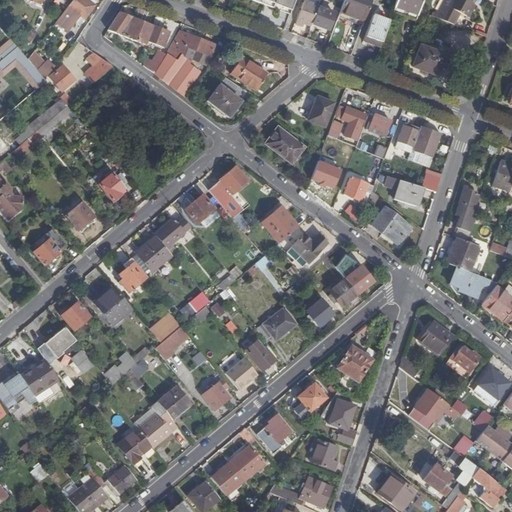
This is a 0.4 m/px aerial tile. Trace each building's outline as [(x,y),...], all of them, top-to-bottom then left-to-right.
[(74,0),(70,5),(57,22),(69,31),(76,21),(81,26),(96,7),(87,0),(74,0)] [(344,0),(343,5),(340,13),(364,22),(373,0),(344,0)] [(397,0),(394,8),(418,16),(419,13),(422,0),(397,0)] [(444,0),(434,18),(453,26),(460,15),(465,18),(475,0),(444,0)] [(318,7),(304,2),(295,25),(302,28),(303,25),(311,28),(310,28),(317,31),(318,27),(329,31),(335,15),(318,9),(318,7)] [(340,13),(338,19),(362,27),(364,22),(340,13)] [(120,14),(109,31),(146,46),(147,42),(164,48),(170,33),(120,14)] [(460,28),(465,18),(460,15),(453,26),(460,28)] [(366,34),(381,40),(382,41),(389,22),(373,16),(366,34)] [(316,33),(326,37),(329,31),(318,27),(317,31),(316,33)] [(467,31),(487,39),(487,36),(467,29),(467,31)] [(25,39),(31,44),(37,35),(30,30),(25,39)] [(215,46),(181,32),(167,55),(154,75),(174,90),(191,62),(183,57),(189,49),(211,58),(215,46)] [(381,40),(366,34),(364,41),(380,48),(381,40)] [(475,41),(461,36),(457,46),(471,51),(475,41)] [(119,46),(131,55),(134,50),(122,42),(119,46)] [(420,68),(419,70),(436,77),(439,69),(445,71),(450,58),(419,46),(412,65),(420,68)] [(25,57),(17,48),(1,62),(9,72),(15,67),(22,75),(33,66),(28,60),(25,57)] [(148,61),(144,67),(154,75),(167,55),(161,52),(153,64),(148,61)] [(33,66),(37,71),(44,64),(33,54),(29,59),(28,60),(33,66)] [(113,68),(94,54),(86,60),(93,67),(85,74),(94,84),(113,68)] [(231,75),(257,93),(268,75),(260,69),(259,70),(242,59),(231,75)] [(75,81),(63,67),(50,78),(62,92),(75,81)] [(248,95),(226,80),(207,103),(229,120),(248,95)] [(324,128),(334,104),(317,98),(308,122),(324,128)] [(67,107),(61,100),(16,139),(21,146),(38,132),(67,107)] [(72,112),(67,107),(38,132),(42,137),(72,112)] [(356,141),(366,117),(346,109),(342,121),(353,125),(348,139),(356,141)] [(385,139),(391,123),(375,117),(368,132),(385,139)] [(337,140),(344,124),(334,120),(327,135),(337,140)] [(432,159),(441,135),(421,127),(420,130),(405,125),(396,148),(411,154),(412,152),(432,159)] [(291,166),(305,149),(278,129),(264,145),(291,166)] [(38,132),(21,146),(14,152),(19,158),(43,138),(42,137),(38,132)] [(324,154),(330,157),(333,148),(327,146),(324,154)] [(382,158),(386,149),(378,146),(375,156),(382,158)] [(493,156),(496,148),(490,146),(487,154),(493,156)] [(0,172),(3,177),(11,170),(4,160),(0,162),(0,172)] [(511,188),(511,185),(511,165),(500,161),(492,187),(509,193),(511,188)] [(231,196),(247,183),(235,169),(219,182),(231,196)] [(118,194),(124,190),(111,175),(98,186),(112,204),(120,197),(118,194)] [(435,194),(440,179),(426,175),(421,189),(435,194)] [(336,198),(344,180),(336,177),(329,196),(336,198)] [(415,207),(421,189),(388,178),(385,186),(397,190),(394,200),(415,207)] [(11,193),(0,179),(0,212),(7,222),(21,211),(24,196),(11,193)] [(371,192),(373,188),(350,179),(343,196),(361,203),(365,194),(370,196),(371,192)] [(475,219),(477,211),(474,210),(478,197),(475,196),(476,193),(466,190),(465,193),(462,192),(458,205),(463,207),(456,229),(457,230),(454,239),(456,240),(467,243),(475,219)] [(379,198),(371,193),(368,201),(372,203),(376,202),(379,198)] [(196,225),(214,211),(202,196),(184,211),(196,225)] [(77,232),(95,218),(82,203),(65,217),(77,232)] [(223,218),(227,215),(221,208),(217,212),(223,218)] [(285,218),(287,216),(281,209),(261,225),(278,246),(296,231),(285,218)] [(401,238),(409,229),(384,209),(371,226),(381,234),(382,234),(395,244),(400,238),(401,238)] [(296,230),(297,229),(287,216),(285,218),(296,231),(296,230)] [(190,228),(185,222),(179,228),(172,221),(160,231),(171,244),(184,234),(183,233),(190,228)] [(312,245),(296,230),(296,231),(278,246),(275,248),(299,270),(307,263),(308,264),(327,245),(319,238),(312,245)] [(172,257),(156,238),(135,255),(151,274),(172,257)] [(44,266),(60,253),(50,240),(35,252),(34,250),(32,252),(44,266)] [(479,248),(467,243),(456,240),(447,265),(457,269),(469,274),(479,248)] [(511,253),(492,246),(490,252),(511,260),(511,253)] [(264,258),(255,248),(253,251),(254,253),(252,255),(259,262),(264,258)] [(264,258),(259,262),(256,265),(260,270),(270,262),(265,257),(264,258)] [(128,293),(147,278),(131,259),(123,266),(126,270),(119,276),(123,280),(119,283),(128,293)] [(334,267),(327,259),(323,262),(330,270),(334,267)] [(349,265),(339,273),(344,280),(355,272),(349,265)] [(344,280),(357,295),(372,283),(360,268),(355,272),(344,280)] [(221,294),(225,290),(236,282),(233,278),(231,276),(225,269),(221,272),(227,280),(219,286),(221,289),(219,291),(221,294)] [(469,274),(457,269),(453,281),(461,284),(458,293),(476,299),(480,288),(486,290),(489,281),(469,274)] [(341,308),(357,295),(344,280),(328,293),(332,296),(329,299),(333,305),(336,303),(341,308)] [(495,288),(481,306),(502,323),(511,309),(511,290),(507,287),(502,293),(495,288)] [(112,327),(131,311),(112,288),(93,304),(112,327)] [(185,321),(210,301),(202,291),(178,311),(185,321)] [(318,327),(334,315),(322,300),(306,312),(318,327)] [(217,302),(210,307),(219,317),(225,312),(217,302)] [(95,325),(77,304),(62,317),(74,331),(75,331),(79,335),(86,330),(87,331),(95,325)] [(511,309),(502,323),(511,330),(511,309)] [(257,331),(265,343),(272,337),(276,341),(296,326),(284,310),(257,331)] [(160,345),(180,328),(169,314),(149,331),(160,345)] [(226,325),(232,333),(237,329),(230,322),(226,325)] [(419,343),(439,358),(453,339),(433,325),(419,343)] [(76,342),(64,328),(45,345),(57,360),(64,355),(62,353),(76,342)] [(160,345),(155,349),(165,361),(172,355),(171,353),(189,339),(180,328),(160,345)] [(244,352),(261,372),(275,361),(268,352),(266,354),(256,342),(244,352)] [(335,370),(357,384),(372,361),(350,347),(335,370)] [(465,380),(480,360),(471,353),(470,355),(462,349),(447,367),(465,380)] [(142,360),(149,354),(146,350),(138,357),(139,358),(141,360),(141,361),(142,360)] [(197,365),(206,360),(201,352),(192,357),(197,365)] [(72,360),(84,375),(93,367),(82,353),(72,360)] [(111,386),(123,376),(130,370),(136,365),(126,354),(119,360),(122,365),(116,370),(114,367),(103,376),(108,381),(111,386)] [(402,359),(398,370),(412,380),(418,372),(402,359)] [(34,397),(58,380),(45,360),(36,367),(36,368),(21,378),(34,397)] [(147,366),(142,360),(141,361),(136,365),(130,370),(136,378),(147,370),(147,366)] [(225,375),(239,391),(257,376),(243,360),(225,375)] [(33,364),(18,374),(18,375),(21,378),(36,368),(36,367),(33,364)] [(136,392),(143,386),(136,378),(130,370),(123,376),(136,392)] [(497,401),(509,385),(490,370),(478,387),(497,401)] [(10,377),(0,384),(0,399),(8,411),(25,399),(29,405),(36,400),(34,397),(21,378),(18,375),(12,379),(10,377)] [(65,375),(61,379),(68,389),(73,386),(65,375)] [(222,380),(202,397),(214,412),(230,400),(223,391),(228,387),(222,380)] [(111,386),(108,381),(102,386),(106,391),(111,386)] [(325,399),(313,385),(296,398),(301,404),(293,411),(300,420),(325,399)] [(169,418),(171,420),(189,405),(176,389),(157,404),(169,418)] [(433,395),(427,391),(413,409),(427,420),(441,402),(433,395)] [(433,395),(441,402),(442,402),(445,398),(436,392),(433,395)] [(511,394),(503,406),(511,412),(511,394)] [(451,409),(454,405),(445,398),(442,402),(451,409)] [(351,448),(356,433),(346,430),(354,407),(339,402),(336,409),(334,408),(328,425),(340,428),(335,442),(351,448)] [(151,447),(152,449),(172,433),(165,425),(164,423),(169,418),(157,404),(151,409),(152,409),(157,415),(137,431),(151,447)] [(157,415),(152,409),(133,425),(137,430),(137,431),(157,415)] [(483,410),(469,429),(478,436),(492,417),(483,410)] [(273,455),(280,449),(277,444),(290,433),(276,416),(267,424),(268,425),(256,435),(273,455)] [(171,420),(169,418),(164,423),(165,425),(172,433),(177,428),(171,420)] [(483,433),(476,443),(511,471),(511,446),(507,443),(511,437),(499,427),(494,433),(487,428),(483,433)] [(139,457),(151,447),(137,431),(137,430),(117,446),(133,465),(141,459),(139,457)] [(253,442),(243,430),(238,434),(248,446),(253,442)] [(62,448),(65,445),(57,435),(53,438),(62,448)] [(330,462),(335,448),(316,442),(309,463),(333,471),(336,464),(330,462)] [(248,446),(228,463),(243,482),(263,465),(248,446)] [(468,472),(442,507),(447,511),(456,499),(460,493),(471,479),(477,470),(463,460),(456,454),(452,459),(468,472)] [(243,482),(228,463),(209,478),(225,497),(243,482)] [(30,473),(32,475),(40,467),(39,466),(30,473)] [(92,478),(93,479),(99,475),(91,466),(86,470),(92,478)] [(443,487),(449,478),(434,466),(422,482),(443,497),(448,491),(443,487)] [(32,475),(38,482),(46,475),(40,467),(32,475)] [(116,497),(136,481),(125,467),(105,483),(116,497)] [(505,491),(477,470),(471,479),(481,487),(485,490),(481,496),(479,499),(492,509),(505,491)] [(398,511),(412,492),(389,475),(375,494),(398,511)] [(97,507),(108,498),(93,479),(92,478),(67,499),(77,511),(91,511),(94,509),(92,507),(95,504),(97,507)] [(299,497),(274,487),(269,493),(291,502),(300,506),(302,501),(322,509),(331,489),(307,478),(299,497)] [(204,511),(219,500),(205,483),(188,497),(200,511),(204,511)] [(447,511),(446,511),(458,511),(464,505),(456,499),(447,511)] [(189,511),(181,501),(168,511),(189,511)]
